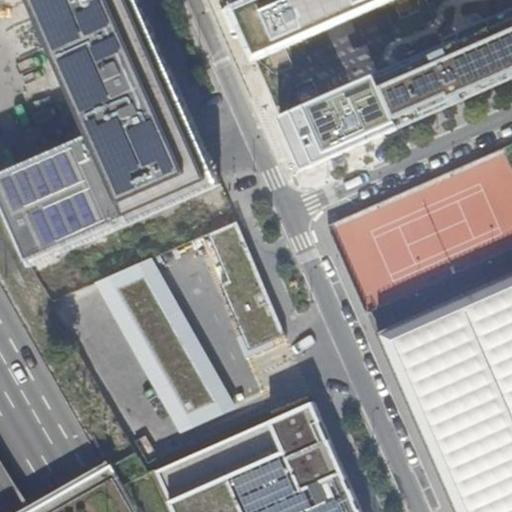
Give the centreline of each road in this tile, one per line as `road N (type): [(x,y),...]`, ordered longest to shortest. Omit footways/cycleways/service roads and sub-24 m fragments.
road 1 (residential): [(288,212),(421,511)]
road 2 (residential): [(288,212),(511,115)]
road 3 (residential): [(195,0),(288,212)]
road 4 (trunk): [(81,511),(0,360)]
